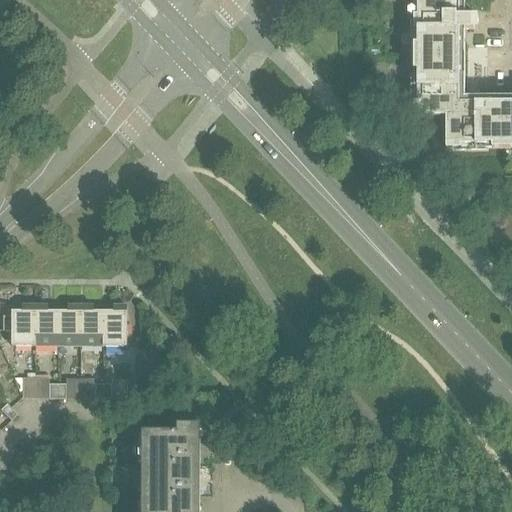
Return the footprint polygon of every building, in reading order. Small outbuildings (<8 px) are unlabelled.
[(414,31),(418,31),(459,31),(459,30),(478,30),(478,17),(459,17),(459,0),(449,0),(449,2),(418,2),(418,17),(414,17),(414,31)] [(459,59),(459,31),(418,31),(418,46),(414,46),(414,59),(459,59)] [(411,86),(411,87),(459,88),(459,59),(414,59),(414,72),(418,72),(418,86),(411,86)] [(459,117),(459,105),(459,88),(411,87),(411,100),(414,100),(414,117),(446,117),(459,117)] [(488,150),(505,150),(504,105),(459,105),(459,117),(446,117),(446,150),(464,150),(464,153),(488,153),(488,150)] [(12,348),(35,348),(35,307),(22,307),(22,318),(4,318),(4,333),(12,333),(12,348)] [(35,348),(58,348),(58,318),(48,318),(48,307),(35,307),(35,348)] [(58,348),(81,348),(81,308),(68,308),(68,318),(58,318),(58,348)] [(81,348),(104,348),(104,318),(94,318),(94,308),(81,308),(81,348)] [(114,318),(104,318),(104,348),(127,348),(127,308),(114,308),(114,318)] [(57,401),(57,386),(49,386),(49,401),(57,401)] [(57,386),(57,401),(66,402),(66,387),(57,386)] [(103,402),(103,386),(95,386),(94,401),(103,402)] [(103,386),(103,402),(111,402),(111,387),(103,386)] [(18,417),(11,410),(7,406),(1,412),(12,423),(18,417)] [(199,511),(199,428),(178,428),(178,435),(142,435),(142,511),(199,511)]
